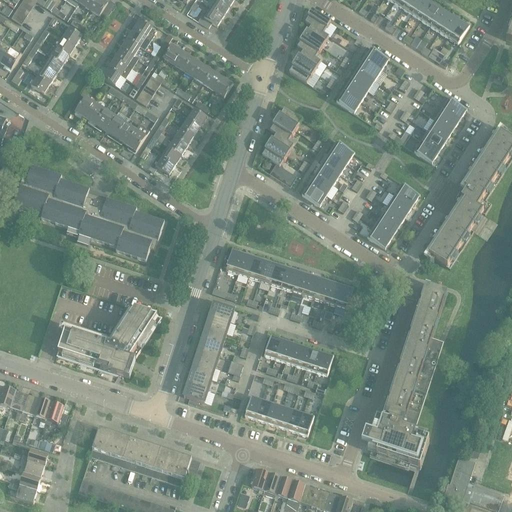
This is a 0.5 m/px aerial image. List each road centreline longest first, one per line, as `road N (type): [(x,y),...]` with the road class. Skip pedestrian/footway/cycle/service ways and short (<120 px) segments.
road 1 (residential): [(215,225),(0,90)]
road 2 (residential): [(390,356),(270,320),(245,396)]
road 3 (tertiary): [(155,415),(215,225)]
road 4 (residential): [(397,277),(232,171)]
road 5 (residential): [(456,89),(317,0)]
road 6 (tertiary): [(155,415),(0,364)]
road 7 (residential): [(340,481),(390,356)]
